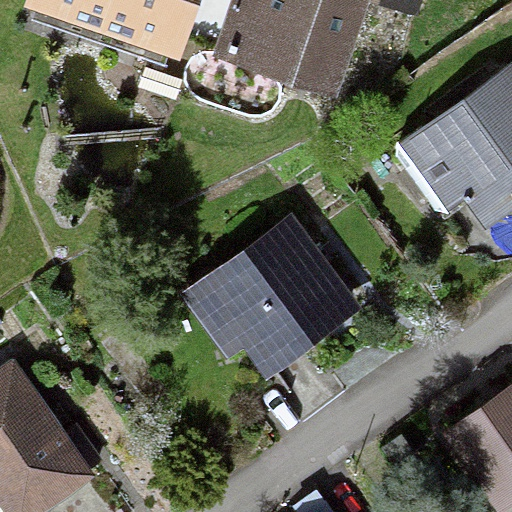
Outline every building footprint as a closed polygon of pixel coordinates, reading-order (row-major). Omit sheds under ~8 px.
[(35,0),(36,1),(105,25),(113,0),(35,0)] [(207,0),(113,0),(105,25),(189,54),(195,37),(207,0)] [(328,83),(357,0),(207,0),(195,37),(328,83)] [(511,46),(406,128),(464,204),(511,166),(511,46)] [(289,196),(289,159),(230,159),(229,196),(289,196)] [(386,288),(307,188),(202,271),(247,327),(264,314),(298,357),(386,288)] [(0,449),(39,500),(109,446),(16,326),(0,338),(0,449)] [(511,380),(441,429),(496,510),(511,499),(511,380)] [(371,511),(350,480),(302,511),(371,511)]
